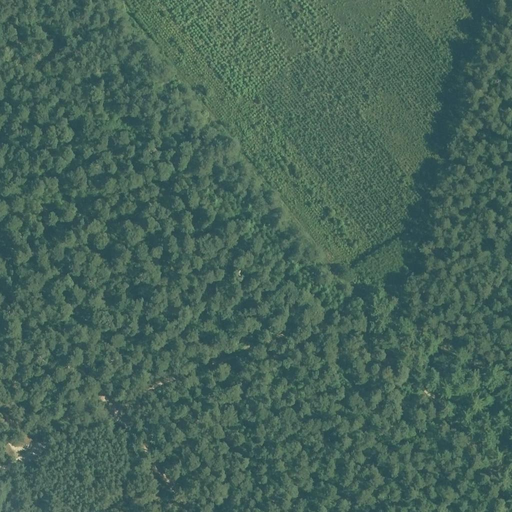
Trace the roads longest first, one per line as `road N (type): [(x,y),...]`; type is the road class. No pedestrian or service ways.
road 1 (track): [(0,230),(241,159),(363,303)]
road 2 (track): [(363,303),(119,417)]
road 3 (track): [(119,417),(0,252)]
road 4 (track): [(511,378),(363,303)]
